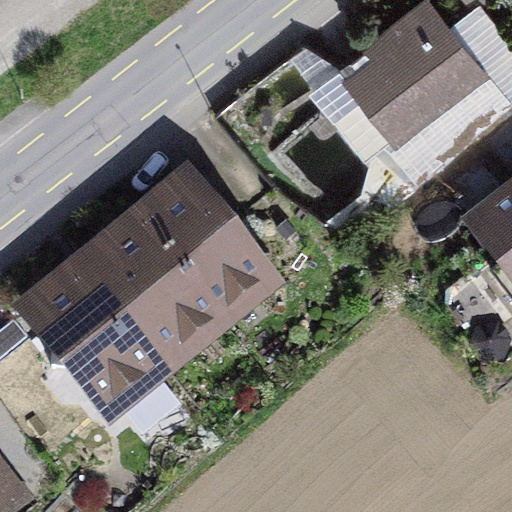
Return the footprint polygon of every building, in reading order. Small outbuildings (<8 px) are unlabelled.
[(343,127),(365,156),(392,135),(393,136),(482,68),(429,0),(422,0),(368,41),(379,56),(349,79),(364,98),(344,113),(343,127)] [(146,226),(219,317),(267,279),(234,238),(236,219),(217,217),(194,188),(146,226)] [(511,200),(481,224),(511,264),(511,200)] [(219,317),(146,226),(88,272),(159,360),(169,352),(172,355),(219,317)] [(159,360),(88,272),(30,319),(54,348),(52,368),(72,370),(104,410),(153,371),(149,367),(159,360)] [(0,511),(2,511),(19,500),(0,475),(0,511)]
